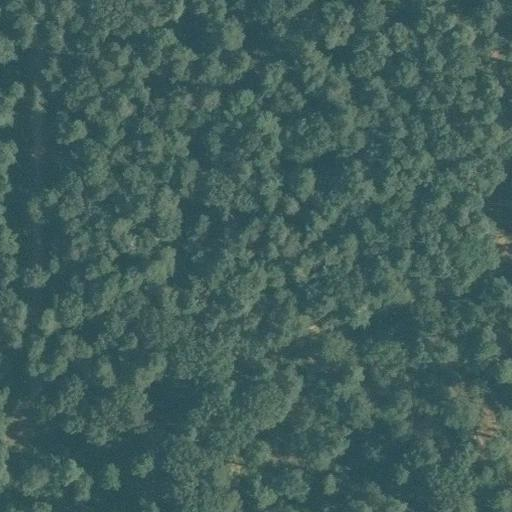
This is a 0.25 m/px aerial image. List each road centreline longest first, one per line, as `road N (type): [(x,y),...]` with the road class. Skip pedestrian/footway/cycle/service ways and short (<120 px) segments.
road 1 (track): [(0,454),(511,270)]
road 2 (track): [(18,0),(21,447)]
road 3 (track): [(499,0),(492,278)]
